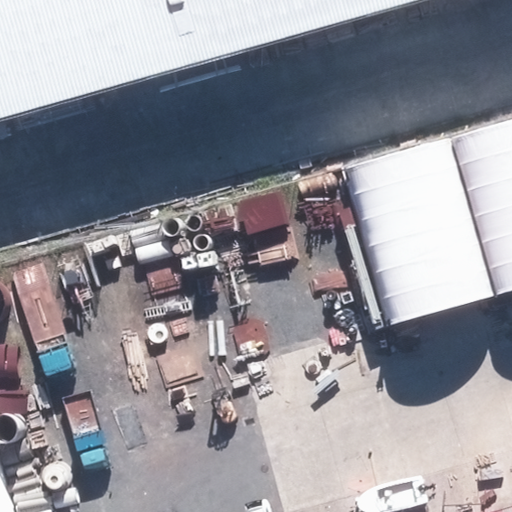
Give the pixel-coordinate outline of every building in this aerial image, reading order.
[(0,0),(0,143),(483,0),(0,0)] [(511,69),(478,78),(486,108),(511,100),(511,69)] [(511,117),(355,161),(399,320),(511,288),(511,117)] [(3,215),(0,215),(0,243),(180,193),(176,178),(91,201),(89,192),(12,213),(13,217),(4,219),(3,215)] [(169,389),(174,403),(246,382),(235,344),(170,363),(166,348),(132,358),(143,397),(169,389)] [(21,511),(0,440),(0,511),(21,511)]
